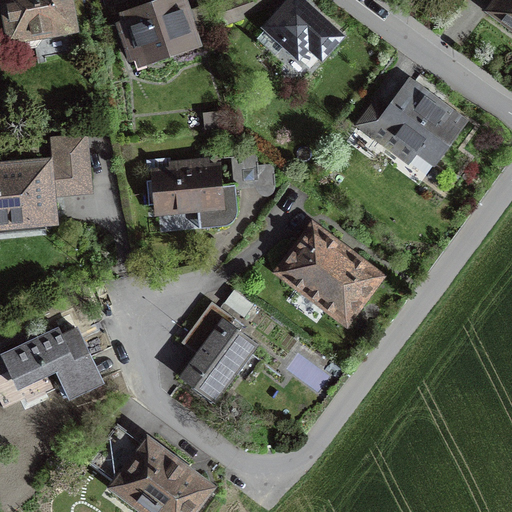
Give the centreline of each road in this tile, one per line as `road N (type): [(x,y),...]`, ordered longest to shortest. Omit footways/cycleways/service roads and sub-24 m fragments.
road 1 (residential): [(511,189),(309,456),(277,472),(229,454),(146,384),(126,282)]
road 2 (residential): [(511,113),(353,0)]
